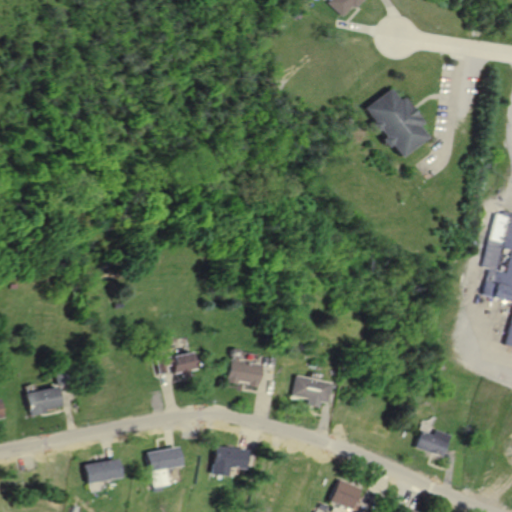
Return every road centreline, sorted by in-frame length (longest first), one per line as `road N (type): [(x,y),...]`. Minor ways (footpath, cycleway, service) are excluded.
road 1 (residential): [(483,511),(375,464),(231,417),(182,416),(0,452)]
road 2 (residential): [(511,55),(393,36)]
